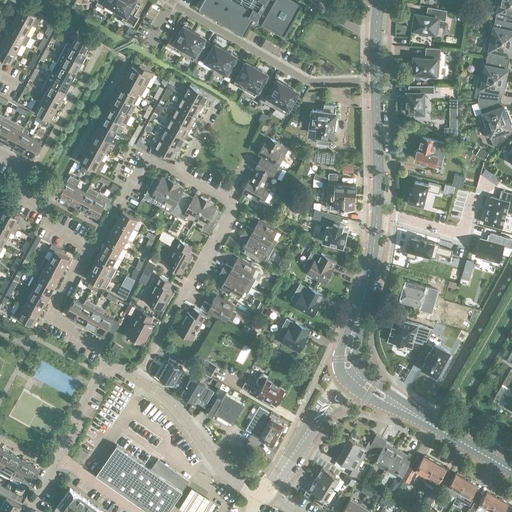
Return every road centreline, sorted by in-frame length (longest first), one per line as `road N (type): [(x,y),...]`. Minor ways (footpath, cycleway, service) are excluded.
road 1 (residential): [(376,83),(308,84),(170,4)]
road 2 (residential): [(227,198),(236,202),(139,377)]
road 3 (residential): [(263,495),(217,464),(154,392)]
road 4 (residential): [(109,357),(53,315),(87,247)]
road 5 (residential): [(87,247),(145,155),(178,172)]
road 6 (tertiary): [(344,380),(263,495)]
road 7 (residential): [(87,247),(30,204),(12,157),(0,150)]
road 8 (secondary): [(377,212),(376,83)]
road 9 (residential): [(471,196),(462,234),(377,212)]
